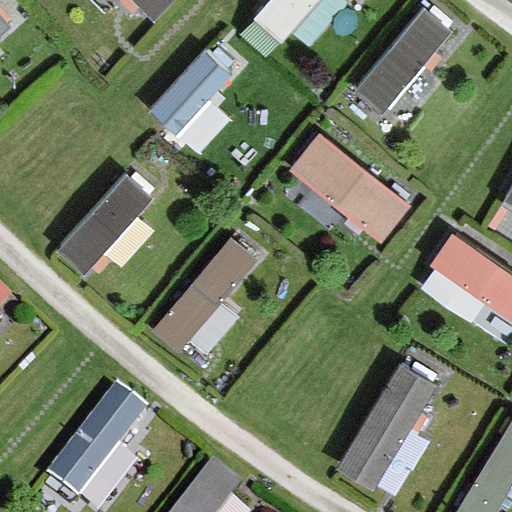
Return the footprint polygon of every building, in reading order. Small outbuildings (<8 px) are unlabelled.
[(176,0),(153,0),(165,12),(176,0)] [(279,0),(290,9),(298,0),(279,0)] [(383,96),(450,20),(427,1),(362,78),(383,96)] [(167,131),(230,71),(208,51),(147,111),(167,131)] [(404,198),(326,134),(308,158),(386,220),(404,198)] [(72,267),(142,195),(120,175),(51,248),(72,267)] [(511,267),(451,228),(436,253),(511,301),(511,267)] [(169,342),(240,270),(218,250),(149,323),(169,342)] [(359,480),(411,394),(385,379),(335,466),(359,480)] [(65,490),(129,412),(105,394),(43,472),(65,490)] [(483,511),(511,464),(511,438),(498,431),(450,511),(483,511)] [(205,511),(229,477),(204,461),(170,511),(205,511)]
